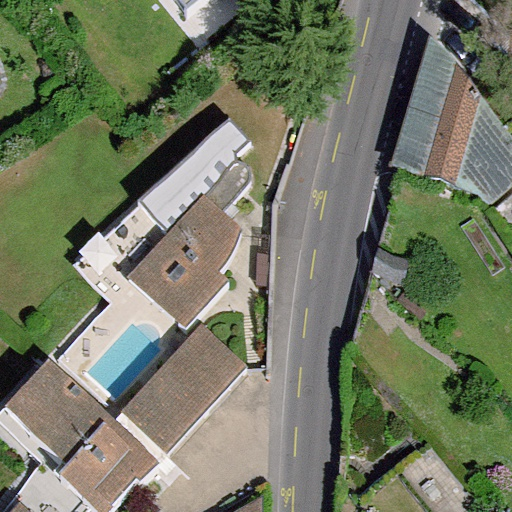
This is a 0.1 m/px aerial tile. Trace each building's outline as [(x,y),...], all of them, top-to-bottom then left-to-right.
[(170,0),(190,23),(216,0),(170,0)] [(511,202),(511,138),(427,41),(390,180),(420,185),(453,192),(472,199),(490,219),(511,202)] [(207,198),(125,277),(183,330),(228,283),(215,273),(240,233),(207,198)] [(245,373),(200,330),(119,415),(164,458),(245,373)] [(108,511),(151,466),(44,366),(1,412),(55,462),(89,425),(98,434),(58,478),(94,511),(108,511)] [(260,511),(260,501),(241,511),(260,511)]
